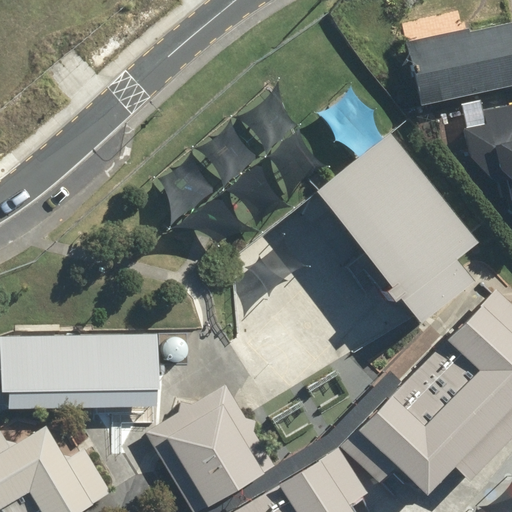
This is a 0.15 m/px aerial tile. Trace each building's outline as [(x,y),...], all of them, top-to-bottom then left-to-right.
[(511,19),(404,43),(418,105),(511,84),(511,19)] [(315,112),(351,157),(388,127),(353,83),(315,112)] [(511,101),(481,108),(484,120),(463,125),(476,183),(502,178),(510,215),(511,214),(511,101)] [(476,240),(388,129),(313,188),(415,316),(469,274),(452,259),(476,240)] [(388,389),(344,439),(426,510),(511,410),(511,344),(468,306),(428,352),(458,378),(423,418),(388,389)] [(144,441),(182,508),(257,465),(218,398),(144,441)] [(96,511),(41,425),(0,451),(0,498),(10,493),(22,511),(96,511)] [(366,511),(338,458),(278,489),(290,511),(366,511)]
